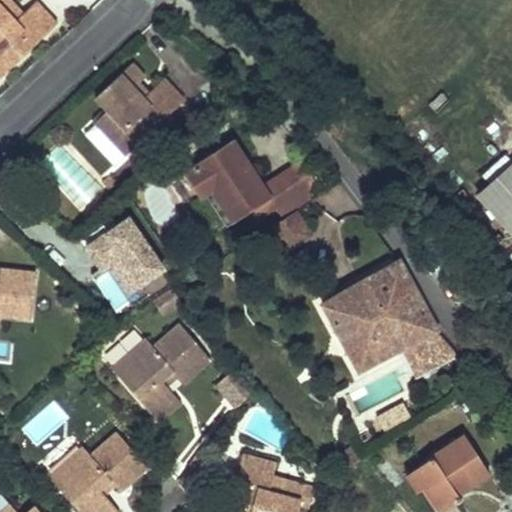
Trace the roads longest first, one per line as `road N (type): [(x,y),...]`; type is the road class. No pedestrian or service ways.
road 1 (residential): [(264,71),(397,227),(446,314),(511,404)]
road 2 (residential): [(0,136),(139,0)]
